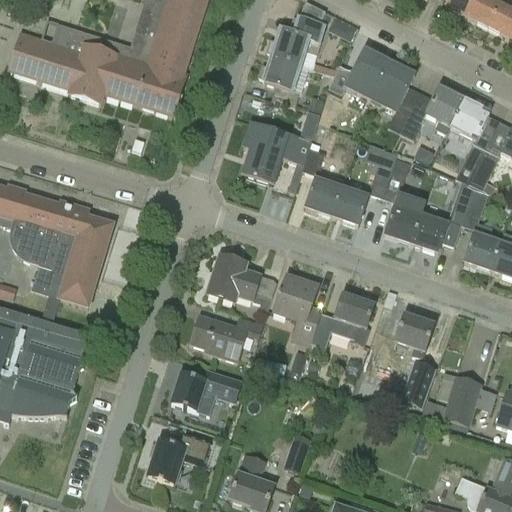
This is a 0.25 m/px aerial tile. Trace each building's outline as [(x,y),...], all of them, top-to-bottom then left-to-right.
[(142,0),(159,5),(159,7),(163,8),(145,66),(115,57),(114,62),(82,52),(80,58),(20,39),(8,77),(68,96),(67,100),(78,104),(77,108),(86,111),(87,106),(99,110),(102,100),(171,122),(185,79),(183,78),(207,0),(142,0)] [(466,22),(476,0),(438,0),(437,1),(447,6),(444,11),(466,22)] [(476,0),(466,22),(487,33),(499,9),(488,3),(490,0),(476,0)] [(511,15),(499,9),(487,33),(508,43),(511,35),(511,15)] [(266,57),(271,59),(270,61),(300,70),(304,56),(316,60),(325,31),(296,22),(290,38),(279,35),(275,47),(269,46),(266,57)] [(355,34),(344,28),(338,40),(349,46),(355,34)] [(364,54),(348,86),(335,79),(325,100),(338,107),(344,95),(368,107),(388,67),(364,54)] [(258,82),(263,85),(262,88),(274,92),(270,106),(294,114),(299,100),(291,97),(300,70),(270,61),(266,73),(261,72),(258,82)] [(397,110),(399,107),(413,80),(388,67),(368,107),(392,120),(386,133),(399,139),(410,117),(397,110)] [(437,126),(433,134),(445,141),(450,133),(449,132),(463,105),(438,92),(424,120),(437,126)] [(311,102),(306,116),(319,120),(323,106),(311,102)] [(450,133),(474,145),(454,185),(467,191),(468,190),(495,135),(482,129),(488,118),(463,105),(449,132),(450,133)] [(410,117),(399,139),(413,146),(424,123),(410,117)] [(280,164),(303,171),(312,148),(249,127),(244,143),(251,145),(240,178),(272,189),(280,164)] [(511,164),(511,131),(507,141),(495,135),(468,190),(481,197),(500,159),(511,164)] [(302,177),(316,182),(324,159),(310,154),(302,177)] [(395,209),(405,180),(402,179),(406,167),(395,163),(391,174),(390,174),(380,204),(395,209)] [(377,170),(367,199),(380,204),(390,174),(377,170)] [(300,181),(294,179),(286,199),(293,201),(300,181)] [(304,213),(329,222),(340,193),(342,186),(327,181),(325,188),(314,184),(304,213)] [(485,188),(481,196),(489,199),(493,192),(485,188)] [(0,231),(10,235),(9,241),(9,248),(11,253),(13,258),(16,262),(21,266),(27,269),(39,272),(32,295),(87,312),(112,229),(85,221),(87,214),(59,206),(58,209),(23,199),(24,195),(7,190),(6,194),(0,191),(0,231)] [(366,202),(340,193),(329,222),(356,231),(366,202)] [(491,233),(476,228),(486,199),(472,194),(468,208),(460,231),(473,236),(472,239),(462,267),(489,277),(499,248),(498,248),(487,244),(491,233)] [(460,231),(468,208),(454,203),(446,226),(460,231)] [(382,240),(410,249),(419,221),(392,212),(382,240)] [(422,212),(419,221),(410,249),(436,258),(446,230),(434,226),(437,217),(422,212)] [(511,252),(511,253),(511,249),(511,240),(502,237),(498,248),(499,248),(489,277),(511,284),(511,252)] [(260,308),(257,317),(265,320),(270,303),(254,298),(259,280),(243,275),(245,269),(218,260),(206,298),(233,307),(236,301),(260,308)] [(285,281),(272,318),(297,326),(289,347),(305,353),(303,358),(295,356),(289,373),(291,373),(284,382),(297,386),(308,354),(307,353),(320,316),(309,312),(316,291),(285,281)] [(16,294),(0,288),(0,302),(12,306),(16,294)] [(372,310),(341,299),(334,321),(320,316),(307,353),(308,354),(309,354),(310,350),(325,355),(330,338),(349,345),(348,347),(363,352),(369,335),(363,333),(372,310)] [(0,418),(5,419),(15,421),(27,422),(37,422),(43,422),(56,421),(62,421),(64,422),(68,404),(76,403),(72,395),(79,373),(86,369),(82,361),(88,340),(0,313),(0,418)] [(423,366),(427,354),(424,353),(432,330),(403,320),(394,347),(413,353),(410,361),(423,366)] [(236,366),(244,339),(257,343),(261,329),(238,322),(235,333),(198,321),(190,348),(212,355),(211,358),(236,366)] [(254,362),(252,373),(283,380),(286,369),(254,362)] [(349,364),(345,378),(356,381),(360,367),(349,364)] [(413,366),(400,405),(422,413),(436,373),(413,366)] [(209,421),(214,403),(234,409),(241,387),(207,377),(204,386),(180,379),(170,409),(209,421)] [(454,380),(443,377),(435,404),(446,407),(445,411),(426,405),(420,422),(466,437),(467,432),(469,433),(482,389),(454,380)] [(511,435),(511,384),(509,396),(505,395),(495,430),(511,435)] [(420,458),(428,440),(419,436),(412,454),(420,458)] [(172,490),(181,463),(201,470),(202,468),(205,459),(208,448),(184,440),(180,452),(158,446),(147,482),(172,490)] [(282,474),(298,480),(310,446),(293,440),(282,474)] [(251,511),(263,511),(272,491),(257,486),(264,466),(244,459),(228,504),(251,511)] [(511,466),(503,462),(489,495),(460,483),(454,499),(466,504),(466,509),(467,511),(511,511),(511,504),(511,502),(511,466)] [(308,503),(312,492),(301,489),(298,499),(308,503)]
